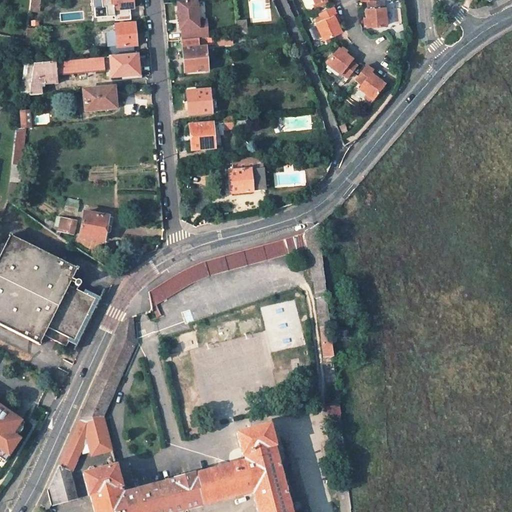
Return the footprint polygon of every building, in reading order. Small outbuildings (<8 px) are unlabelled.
[(131,20),(130,9),(133,8),(132,0),(101,0),(102,7),(95,8),(96,23),(114,21),(131,20)] [(199,0),(180,0),(179,0),(181,27),(183,40),(212,38),(210,24),(202,25),(199,0)] [(364,7),(365,17),(366,23),(366,26),(386,25),(385,5),(381,5),(381,0),(366,0),(367,6),(364,7)] [(316,21),(324,38),(341,30),(337,21),(333,14),(337,13),(333,5),(319,12),(322,18),(316,21)] [(247,30),(246,22),(237,23),(238,31),(247,30)] [(111,57),(133,54),(133,46),(136,46),(134,24),(116,26),(116,32),(106,33),(108,46),(109,46),(110,57),(111,57)] [(37,40),(36,28),(27,29),(26,40),(37,40)] [(231,37),(219,38),(219,43),(220,46),(232,44),(231,37)] [(208,71),(206,47),(199,47),(198,40),(183,41),(185,73),(208,71)] [(338,50),(335,49),(323,65),(339,76),(340,74),(346,78),(355,66),(349,62),(351,60),(349,59),(342,54),(338,50)] [(111,57),(113,78),(139,75),(137,54),(133,54),(111,57)] [(42,95),(41,84),(58,82),(58,76),(105,71),(104,57),(23,65),(20,97),(42,95)] [(375,79),(368,74),(371,70),(369,68),(365,65),(364,65),(354,79),(359,83),(356,88),(371,100),(383,85),(375,79)] [(375,79),(377,75),(371,70),(368,74),(375,79)] [(83,91),(85,111),(116,108),(114,88),(83,91)] [(186,92),(189,115),(211,113),(209,90),(186,92)] [(190,125),(192,150),(215,148),(213,131),(220,131),(233,129),(232,117),(212,119),(212,123),(190,125)] [(20,165),(25,128),(16,129),(12,164),(20,165)] [(221,148),(220,131),(213,131),(215,148),(221,148)] [(230,186),(230,194),(252,192),(252,191),(265,190),(262,162),(266,161),(266,157),(233,160),(234,171),(229,172),(229,180),(230,186)] [(19,182),(20,167),(20,165),(12,164),(10,181),(17,182),(19,182)] [(14,205),(17,182),(10,181),(8,201),(14,205)] [(67,203),(65,209),(76,212),(78,205),(67,203)] [(84,213),(79,237),(104,241),(106,232),(110,232),(113,217),(84,213)] [(61,218),(58,230),(73,233),(76,222),(61,218)] [(312,280),(313,280),(316,298),(317,298),(324,357),(333,356),(318,224),(305,231),(308,248),(312,280)] [(286,254),(308,248),(305,231),(282,239),(286,254)] [(0,325),(37,344),(37,345),(39,346),(40,343),(44,335),(66,346),(69,339),(74,341),(95,298),(77,289),(78,286),(79,286),(80,284),(80,283),(79,281),(76,280),(74,282),(74,284),(75,285),(73,287),(69,285),(76,271),(77,272),(78,269),(76,268),(12,236),(10,234),(8,237),(9,238),(0,255),(0,325)] [(148,291),(152,306),(190,283),(210,274),(286,254),(282,239),(205,260),(186,268),(174,275),(148,291)] [(41,505),(49,509),(51,505),(78,498),(73,479),(71,473),(79,457),(81,458),(90,455),(91,456),(112,451),(103,416),(135,344),(132,318),(128,319),(123,323),(102,368),(79,418),(58,467),(41,505)] [(0,461),(1,462),(3,463),(21,443),(16,439),(13,437),(23,425),(0,408),(0,461)] [(340,414),(327,416),(328,428),(341,426),(340,414)] [(26,427),(23,425),(13,437),(16,439),(18,437),(19,437),(21,436),(23,435),(24,433),(24,431),(24,429),(26,427)] [(182,511),(253,493),(257,511),(291,511),(273,446),(275,446),(269,425),(237,434),(244,461),(123,494),(122,489),(115,466),(84,474),(84,477),(89,495),(89,496),(91,496),(95,511),(182,511)] [(84,477),(73,479),(78,498),(89,495),(84,477)]
